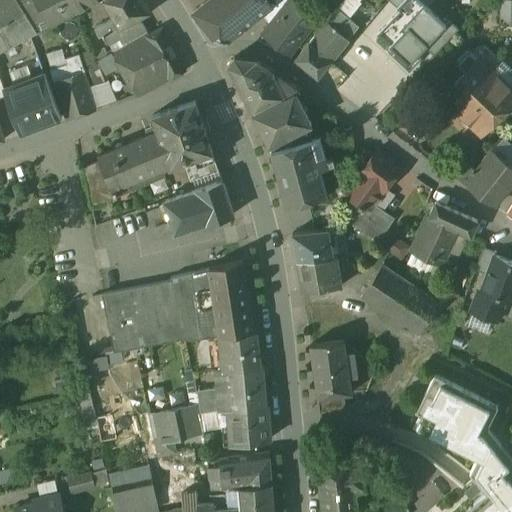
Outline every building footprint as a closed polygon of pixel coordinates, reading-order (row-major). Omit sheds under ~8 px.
[(39,32),(19,0),(0,0),(0,26),(1,28),(12,47),(39,32)] [(52,25),(37,0),(21,0),(39,32),(52,25)] [(37,0),(52,25),(96,0),(37,0)] [(143,0),(104,0),(115,17),(97,26),(101,34),(105,32),(106,34),(151,11),(143,0)] [(270,0),(206,0),(193,10),(215,38),(229,40),(262,13),(266,10),(272,2),(270,0)] [(273,0),(272,2),(266,10),(262,13),(271,24),(289,0),(273,0)] [(289,0),(271,24),(263,34),(290,55),(318,19),(313,14),(314,13),(312,12),(311,13),(294,0),(289,0)] [(358,14),(369,0),(349,0),(346,4),(358,14)] [(425,48),(446,26),(419,0),(405,0),(398,8),(400,11),(378,35),(410,65),(425,48)] [(388,0),(398,8),(405,0),(388,0)] [(511,20),(511,0),(503,0),(501,19),(511,20)] [(151,11),(106,34),(111,43),(125,36),(127,41),(161,22),(154,9),(151,11)] [(354,28),(335,12),(328,22),(346,37),(354,28)] [(346,37),(328,22),(298,58),(319,75),(349,39),(346,37)] [(446,26),(425,48),(434,56),(459,30),(450,22),(446,26)] [(147,33),(113,52),(120,65),(137,95),(186,69),(163,26),(148,34),(147,33)] [(1,28),(0,28),(0,53),(12,47),(1,28)] [(56,66),(71,61),(67,46),(52,51),(56,66)] [(106,48),(96,52),(99,59),(108,53),(106,48)] [(108,53),(99,59),(107,73),(120,65),(113,52),(112,51),(108,53)] [(480,59),(472,52),(468,52),(458,62),(459,66),(466,73),(480,59)] [(273,69),(257,59),(240,57),(239,56),(237,56),(236,56),(234,58),(235,58),(231,63),(230,65),(230,66),(231,68),(254,112),(254,113),(296,91),(301,88),(288,78),(284,82),(283,77),(278,73),(276,74),(276,73),(275,73),(273,69)] [(81,59),(70,63),(72,69),(69,70),(71,75),(84,70),(81,59)] [(466,73),(444,96),(479,130),(504,102),(508,106),(511,101),(511,89),(492,71),(494,70),(494,66),(486,59),(483,59),(482,61),(480,59),(466,73)] [(98,61),(89,65),(97,84),(106,80),(98,61)] [(71,75),(56,80),(68,118),(97,108),(85,70),(84,70),(71,75)] [(46,72),(4,87),(21,132),(63,117),(46,72)] [(296,91),(254,113),(270,144),(308,125),(312,123),(296,91)] [(399,99),(385,123),(417,143),(432,118),(399,99)] [(196,100),(153,114),(158,129),(148,133),(161,164),(169,161),(171,165),(187,160),(193,176),(219,167),(207,131),(203,119),(196,100)] [(308,125),(270,144),(272,150),(313,138),(308,125)] [(345,130),(322,136),(328,159),(352,153),(345,130)] [(148,133),(99,154),(101,159),(114,189),(117,187),(163,168),(161,164),(148,133)] [(313,138),(272,150),(287,205),(328,194),(321,168),(330,165),(328,159),(322,136),(313,138)] [(378,149),(359,175),(352,199),(375,203),(402,167),(378,149)] [(511,185),(511,163),(492,149),(476,169),(466,183),(496,206),(511,185)] [(101,159),(84,166),(93,206),(117,196),(116,193),(119,192),(117,187),(114,189),(101,159)] [(476,169),(467,162),(456,176),(466,183),(476,169)] [(224,180),(197,188),(197,189),(165,199),(176,231),(178,230),(208,221),(235,213),(224,180)] [(165,199),(118,214),(126,247),(154,238),(157,249),(181,241),(178,230),(176,231),(165,199)] [(375,203),(352,199),(345,219),(380,241),(396,218),(375,203)] [(437,201),(414,251),(442,263),(457,229),(472,236),(479,221),(437,201)] [(329,228),(293,232),(298,259),(334,255),(329,228)] [(382,246),(370,263),(378,269),(391,252),(382,246)] [(485,247),(476,270),(489,274),(496,255),(498,252),(485,247)] [(334,255),(298,259),(303,289),(305,289),(305,288),(341,284),(342,285),(343,285),(338,254),(334,255)] [(511,260),(496,255),(489,274),(483,290),(480,288),(471,312),(498,321),(506,299),(511,301),(511,260)] [(244,258),(210,266),(221,334),(255,330),(244,258)] [(440,302),(383,263),(363,293),(420,332),(440,302)] [(210,266),(172,275),(173,278),(103,291),(115,349),(187,336),(187,338),(221,334),(210,266)] [(255,330),(221,334),(225,368),(261,365),(256,330),(255,330)] [(387,348),(373,338),(371,346),(367,360),(377,366),(387,348)] [(345,339),(311,343),(319,396),(345,392),(353,391),(350,376),(358,375),(357,362),(349,363),(345,339)] [(225,368),(217,369),(219,381),(222,409),(268,402),(265,365),(261,365),(225,368)] [(71,367),(50,371),(53,395),(75,391),(71,367)] [(498,406),(435,374),(416,411),(424,415),(417,429),(478,459),(470,472),(486,493),(474,503),(481,511),(511,511),(511,456),(487,427),(498,406)] [(196,380),(188,381),(191,402),(195,401),(195,404),(201,402),(199,393),(199,391),(198,391),(196,380)] [(219,390),(199,393),(201,402),(202,411),(222,409),(219,381),(219,390)] [(345,392),(319,396),(321,410),(347,406),(345,392)] [(195,404),(182,407),(188,436),(205,433),(202,411),(201,402),(195,404)] [(268,405),(222,411),(225,444),(271,437),(268,405)] [(182,407),(151,413),(159,454),(177,451),(175,439),(188,436),(182,407)] [(271,450),(208,458),(212,488),(227,487),(272,481),(273,480),(271,450)] [(352,465),(352,458),(320,462),(325,509),(357,505),(355,488),(365,487),(362,464),(352,465)] [(14,467),(0,470),(0,482),(17,479),(14,467)] [(93,472),(69,478),(73,491),(96,485),(93,472)] [(153,476),(113,485),(119,511),(139,511),(159,508),(153,476)] [(274,511),(272,481),(227,487),(228,504),(230,506),(215,508),(215,502),(214,502),(214,501),(199,502),(198,503),(198,511),(274,511)] [(198,491),(182,492),(185,507),(185,511),(198,511),(198,503),(199,502),(198,491)] [(60,493),(35,499),(34,498),(33,498),(34,503),(16,507),(17,511),(65,511),(61,492),(60,492),(60,493)]
